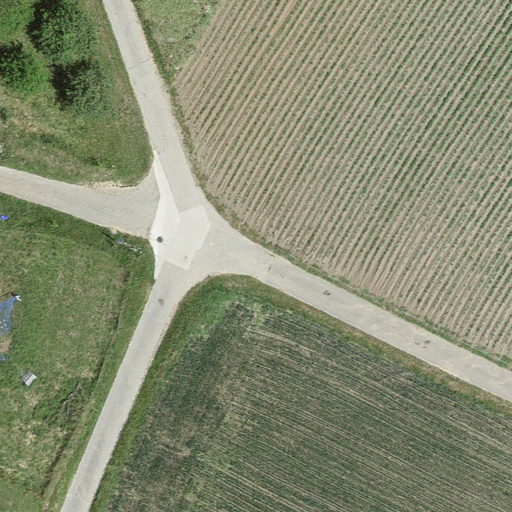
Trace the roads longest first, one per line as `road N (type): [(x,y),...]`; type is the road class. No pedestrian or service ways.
road 1 (track): [(207,239),(511,386)]
road 2 (track): [(207,239),(92,511)]
